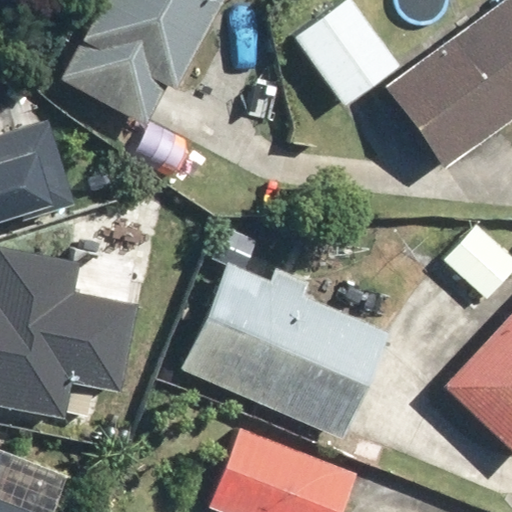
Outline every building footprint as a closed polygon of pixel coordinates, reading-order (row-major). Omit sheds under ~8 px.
[(99,0),(60,75),(145,119),(163,85),(175,91),(222,0),(99,0)] [(346,0),(295,37),(344,103),(395,65),(346,0)] [(511,0),(498,0),(385,84),(445,166),(511,116),(511,0)] [(0,130),(0,209),(64,190),(42,118),(0,130)] [(511,258),(475,221),(441,256),(483,298),(511,268),(511,258)] [(0,400),(64,406),(67,380),(120,385),(127,301),(68,296),(71,254),(0,247),(0,400)] [(386,333),(300,295),(307,279),(235,247),(182,365),(340,435),(386,333)] [(511,308),(444,379),(511,444),(511,308)] [(338,511),(356,472),(236,420),(203,498),(235,511),(338,511)] [(46,511),(60,475),(0,451),(0,511),(46,511)]
